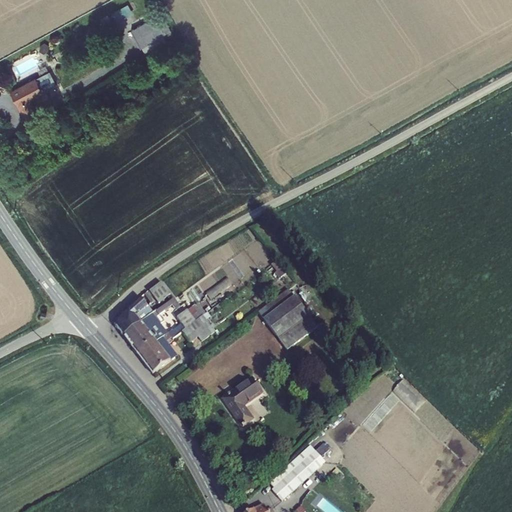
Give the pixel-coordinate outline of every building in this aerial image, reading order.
[(119,20),(134,12),(129,3),(114,12),(119,20)] [(150,21),(126,35),(136,52),(160,39),(150,21)] [(38,79),(6,96),(19,120),(30,114),(24,103),(43,93),(44,90),(38,79)] [(148,295),(152,300),(154,298),(159,304),(171,295),(162,283),(149,292),(150,293),(148,295)] [(289,290),(259,313),(288,351),(318,328),(289,290)] [(148,295),(147,294),(145,296),(152,306),(155,303),(152,300),(148,295)] [(153,313),(142,298),(118,320),(118,328),(124,336),(153,313)] [(175,299),(157,312),(160,316),(173,307),(177,312),(181,308),(175,299)] [(177,319),(181,325),(185,330),(203,317),(206,314),(198,304),(188,312),(188,311),(177,319)] [(153,313),(124,336),(137,354),(154,341),(156,344),(169,334),(161,325),(165,322),(160,316),(157,312),(156,311),(153,313)] [(185,330),(182,333),(191,344),(198,338),(202,343),(215,333),(207,321),(203,317),(185,330)] [(181,325),(169,334),(172,339),(173,340),(182,333),(185,330),(181,325)] [(172,339),(169,334),(156,344),(154,341),(137,354),(153,375),(178,357),(167,343),(172,339)] [(264,394),(252,378),(222,400),(242,428),(246,425),(247,426),(255,421),(246,407),(264,394)] [(405,379),(394,391),(417,412),(428,400),(405,379)] [(311,446),(269,484),(274,489),(272,491),(282,503),(326,463),(322,459),(330,451),(324,445),(316,452),(311,446)]
